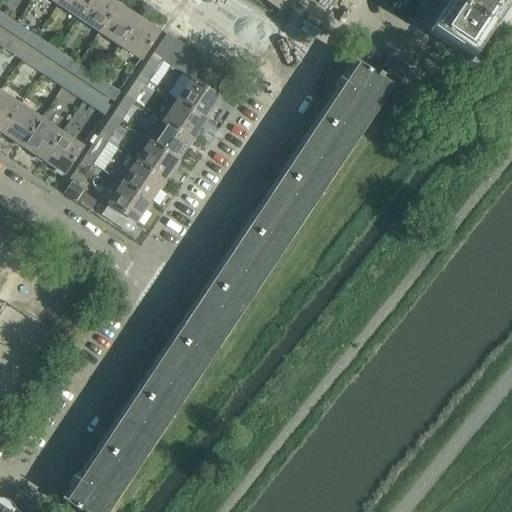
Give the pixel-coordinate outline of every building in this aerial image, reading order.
[(61,0),(58,6),(78,19),(91,0),(61,0)] [(109,0),(91,0),(78,19),(99,33),(117,5),(109,0)] [(262,0),(278,11),(285,0),(262,0)] [(511,0),(452,0),(439,20),(431,32),(430,34),(471,61),(511,0)] [(117,5),(99,33),(119,47),(138,19),(117,5)] [(0,12),(0,25),(10,32),(16,23),(0,12)] [(141,61),(159,33),(138,19),(119,47),(141,61)] [(16,23),(10,32),(31,46),(36,37),(16,23)] [(153,55),(162,61),(163,61),(177,41),(167,35),(153,55)] [(36,37),(31,46),(51,60),(57,51),(36,37)] [(6,38),(0,47),(21,61),(27,52),(6,38)] [(173,68),(187,48),(177,41),(163,61),(173,68)] [(183,75),(197,55),(187,48),(173,68),(183,75)] [(57,51),(51,60),(72,74),(78,65),(57,51)] [(27,52),(21,61),(41,74),(47,66),(27,52)] [(139,76),(148,82),(162,61),(153,55),(139,76)] [(197,55),(183,75),(191,80),(193,81),(207,61),(197,55)] [(207,61),(193,81),(203,88),(216,68),(207,61)] [(354,62),(252,215),(86,463),(80,473),(85,476),(75,490),(71,487),(62,500),(79,511),(109,511),(178,409),(276,263),(393,88),(382,80),(383,77),(379,75),(378,77),(354,62)] [(78,65),(72,74),(92,87),(98,78),(78,65)] [(47,66),(41,74),(62,88),(68,80),(47,66)] [(213,95),(227,75),(216,68),(203,88),(213,95)] [(148,82),(139,76),(125,97),(134,103),(148,82)] [(113,101),(120,92),(98,78),(92,87),(113,101)] [(68,80),(62,88),(83,102),(88,93),(68,80)] [(203,88),(193,81),(191,80),(177,102),(205,120),(219,99),(213,95),(203,88)] [(0,132),(1,134),(20,106),(0,92),(0,132)] [(104,116),(109,107),(88,93),(83,102),(104,116)] [(111,117),(120,123),(134,103),(125,97),(111,117)] [(164,122),(191,141),(205,120),(177,102),(164,122)] [(22,147),(41,120),(20,106),(1,134),(22,147)] [(120,123),(111,117),(98,138),(106,144),(120,123)] [(43,161),(61,134),(41,120),(22,147),(43,161)] [(150,143),(178,161),(191,141),(164,122),(150,143)] [(117,128),(107,143),(116,149),(126,134),(117,128)] [(82,148),(82,147),(61,134),(43,161),(64,175),(82,148)] [(106,144),(98,138),(84,159),(92,164),(106,144)] [(136,164),(164,182),(178,161),(150,143),(136,164)] [(70,180),(78,185),(92,164),(84,159),(70,180)] [(122,184),(150,203),(164,182),(136,164),(132,161),(125,171),(129,174),(122,184)] [(72,182),(64,194),(76,202),(84,191),(72,182)] [(122,184),(108,205),(136,224),(150,203),(122,184)] [(0,511),(18,511),(16,510),(14,506),(11,503),(9,501),(5,500),(0,499),(0,500),(0,499),(0,511)]
